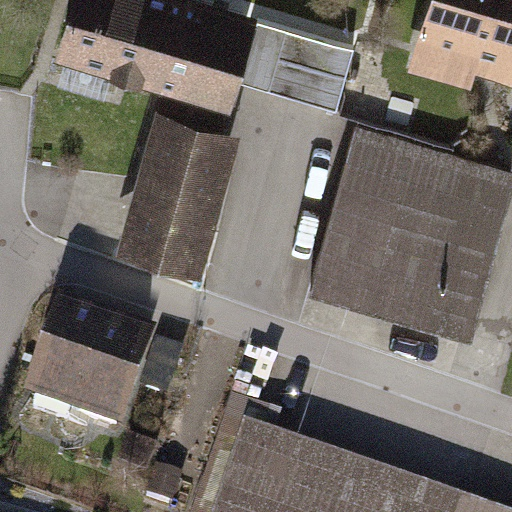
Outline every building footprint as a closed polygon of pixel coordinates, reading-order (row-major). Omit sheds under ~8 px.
[(76,0),(63,45),(224,93),(247,14),(200,0),(76,0)] [(511,0),(425,0),(405,68),(471,89),(477,71),(511,81),(511,0)] [(355,44),(259,17),(242,78),(338,105),(355,44)] [(195,258),(229,138),(167,121),(133,241),(195,258)] [(511,179),(511,168),(358,124),(313,276),(470,322),(511,179)] [(149,345),(60,314),(29,401),(118,432),(149,345)] [(181,392),(152,382),(137,426),(165,436),(181,392)] [(497,511),(246,426),(216,511),(497,511)] [(56,454),(25,443),(13,479),(44,490),(56,454)] [(185,476),(158,466),(147,498),(173,507),(185,476)]
